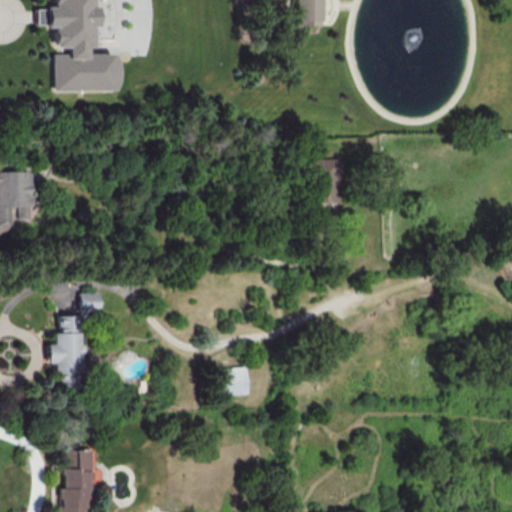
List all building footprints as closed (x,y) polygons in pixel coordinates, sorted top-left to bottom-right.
[(50,89),(115,89),(115,53),(84,53),(84,46),(91,46),(91,5),(90,3),(89,0),(53,0),(53,7),(33,7),(33,25),(51,25),(52,46),(61,46),(61,53),(50,53),(50,89)] [(294,0),(295,25),(321,24),(320,0),(294,0)] [(0,235),(10,235),(9,206),(14,206),(15,219),(29,218),(27,170),(0,170),(0,235)] [(77,292),(77,311),(97,311),(97,291),(77,292)] [(77,372),(76,314),(55,314),(55,332),(50,332),(50,343),(43,343),(44,362),(50,362),(51,372),(77,372)] [(245,393),(244,366),(215,368),(216,394),(245,393)] [(60,467),(60,487),(55,487),(54,511),(85,511),(85,480),(93,480),(93,468),(91,468),(91,449),(71,449),(71,467),(60,467)]
